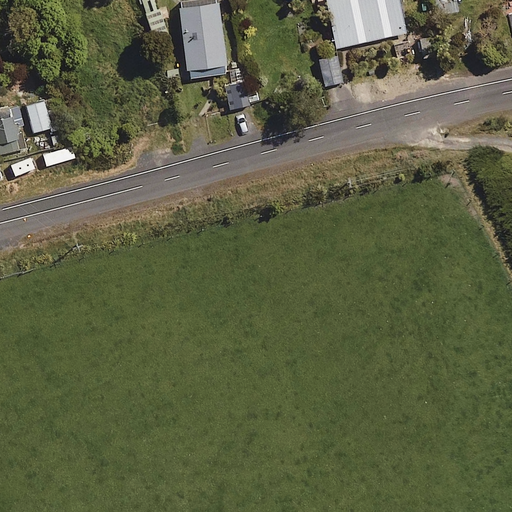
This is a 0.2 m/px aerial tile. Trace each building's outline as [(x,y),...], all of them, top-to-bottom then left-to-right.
[(220,0),(182,4),(190,78),(228,73),(220,0)] [(407,33),(402,0),(329,0),(337,47),(370,41),(371,48),(382,46),(380,37),(407,33)] [(170,31),(165,9),(148,12),(153,35),(170,31)] [(344,83),(339,55),(320,59),(324,74),(315,76),(317,88),(344,83)] [(262,102),(254,79),(229,88),(237,111),(262,102)] [(53,128),(47,101),(29,105),(35,132),(53,128)] [(13,107),(0,109),(0,154),(26,149),(21,127),(17,128),(13,107)]
